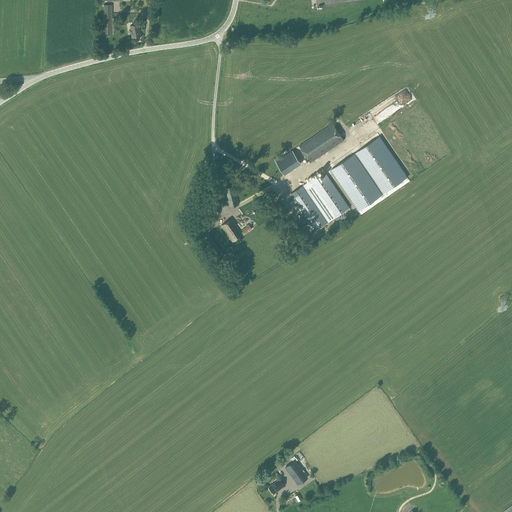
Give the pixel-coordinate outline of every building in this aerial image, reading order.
[(112,34),(112,5),(104,5),(103,34),(112,34)] [(131,30),(129,30),(130,34),(132,33),(132,38),(140,36),(138,24),(130,26),(131,30)] [(299,146),(311,163),(344,140),(333,123),(299,146)] [(408,177),(380,136),(330,170),(358,211),(408,177)] [(276,161),(285,175),(302,164),(293,150),(276,161)] [(294,191),(289,195),(292,199),(314,232),(330,221),(334,218),(350,208),(327,175),(322,179),(319,174),(294,191)] [(228,207),(239,204),(234,184),(223,187),(228,207)] [(241,232),(231,218),(221,225),(233,241),(243,235),(242,234),(244,233),(244,234),(252,229),(249,225),(242,230),(243,231),(241,232)] [(214,254),(220,250),(209,234),(203,238),(214,254)] [(276,257),(278,261),(284,258),(282,253),(276,257)] [(298,484),(307,478),(294,460),(286,467),(298,484)] [(273,494),(284,485),(280,479),(269,487),(273,494)] [(283,504),(294,495),(291,491),(280,500),(283,504)]
